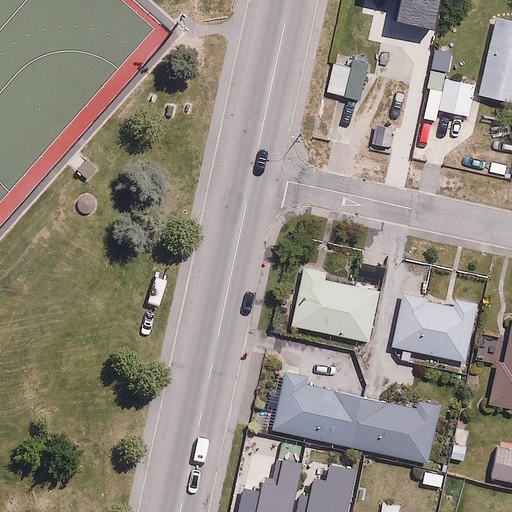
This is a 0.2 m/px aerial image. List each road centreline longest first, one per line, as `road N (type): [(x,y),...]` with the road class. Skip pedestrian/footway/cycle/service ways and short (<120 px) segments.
road 1 (tertiary): [(179,511),(252,174)]
road 2 (residential): [(252,174),(511,230)]
road 3 (tertiary): [(252,174),(290,0)]
